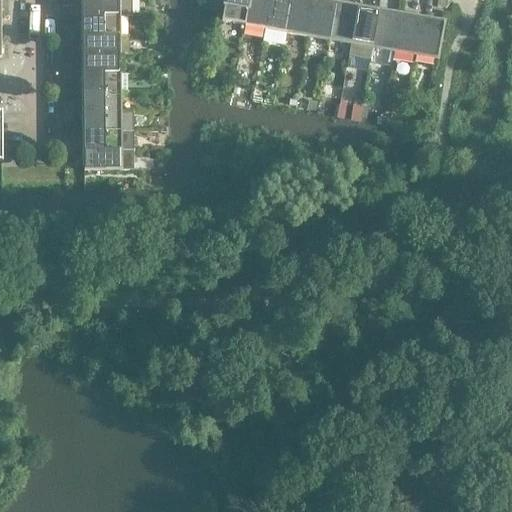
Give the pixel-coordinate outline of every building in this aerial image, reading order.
[(119,17),(119,0),(81,0),(81,17),(119,17)] [(243,26),(247,0),(224,0),(221,23),(243,26)] [(264,30),(269,0),(247,0),(243,26),(264,30)] [(286,34),(291,0),(269,0),(264,30),(286,34)] [(307,37),(313,1),(306,0),(291,0),(286,34),(307,37)] [(445,9),(446,0),(437,0),(436,8),(445,9)] [(328,41),(335,5),(313,1),(307,37),(328,41)] [(350,45),(356,9),(335,5),(328,41),(350,45)] [(371,49),(378,12),(356,9),(350,45),(371,49)] [(393,52),(399,16),(378,12),(371,49),(393,52)] [(414,56),(420,20),(399,16),(393,52),(414,56)] [(120,37),(119,17),(81,17),(82,37),(120,37)] [(436,60),(442,24),(420,20),(414,56),(436,60)] [(71,37),(71,28),(62,28),(62,37),(71,37)] [(71,46),(71,37),(62,37),(62,46),(71,46)] [(120,56),(120,37),(82,37),(82,56),(120,56)] [(120,75),(120,56),(82,56),(82,75),(120,75)] [(71,75),(71,66),(62,67),(62,75),(71,75)] [(72,84),(71,75),(62,75),(62,84),(72,84)] [(120,94),(120,75),(82,75),(82,95),(120,94)] [(120,113),(120,94),(82,95),(82,114),(120,113)] [(72,114),(72,105),(62,105),(62,114),(72,114)] [(121,133),(120,113),(82,114),(83,133),(121,133)] [(72,123),(72,114),(62,114),(63,123),(72,123)] [(121,152),(121,133),(83,133),(83,152),(121,152)] [(72,152),(72,143),(63,143),(63,152),(72,152)] [(72,161),(72,152),(63,152),(63,161),(72,161)] [(121,172),(121,152),(83,152),(83,172),(121,172)]
